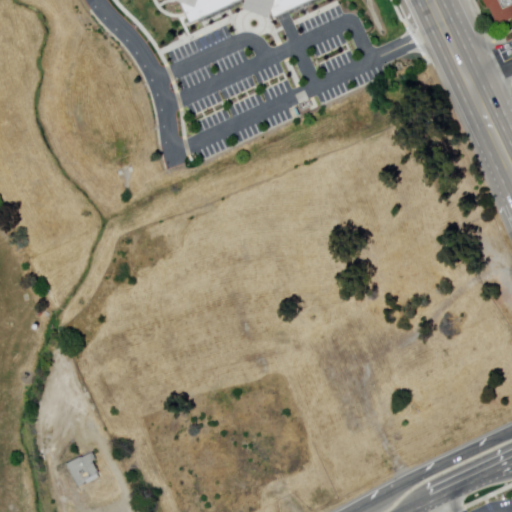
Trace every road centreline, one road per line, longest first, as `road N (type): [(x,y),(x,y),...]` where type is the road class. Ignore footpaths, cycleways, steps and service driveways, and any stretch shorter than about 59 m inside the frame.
road 1 (primary): [(511,163),(430,0)]
road 2 (tertiary): [(511,447),(377,511)]
